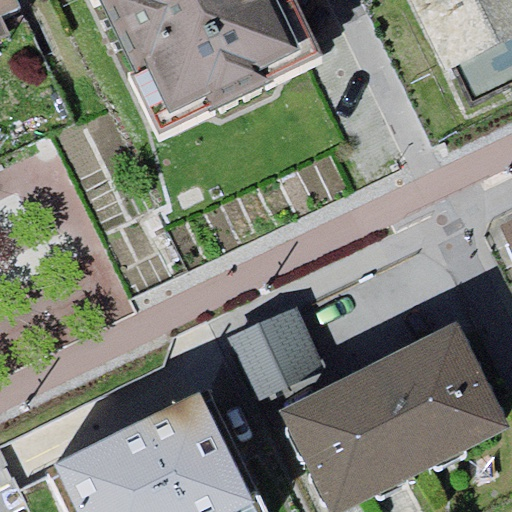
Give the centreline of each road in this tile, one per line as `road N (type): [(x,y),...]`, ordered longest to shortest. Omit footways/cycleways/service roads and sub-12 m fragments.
road 1 (residential): [(348,0),(420,150)]
road 2 (residential): [(450,218),(511,347)]
